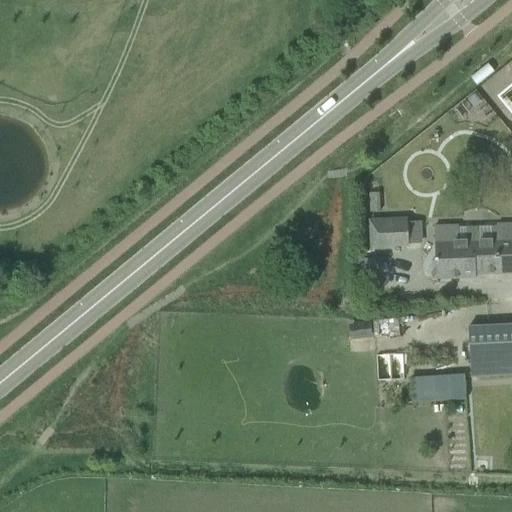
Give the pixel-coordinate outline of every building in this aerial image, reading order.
[(511,85),(498,98),(511,114),(511,85)] [(391,220),(370,221),(371,251),(395,250),(396,248),(409,248),(406,210),(390,211),(391,220)] [(511,223),(471,227),(457,227),(436,228),(436,243),(436,259),(437,280),(475,279),(475,275),(511,274),(511,223)] [(511,325),(467,328),(468,348),(470,378),(511,375),(511,325)] [(464,375),(411,379),(413,403),(465,400),(464,375)]
